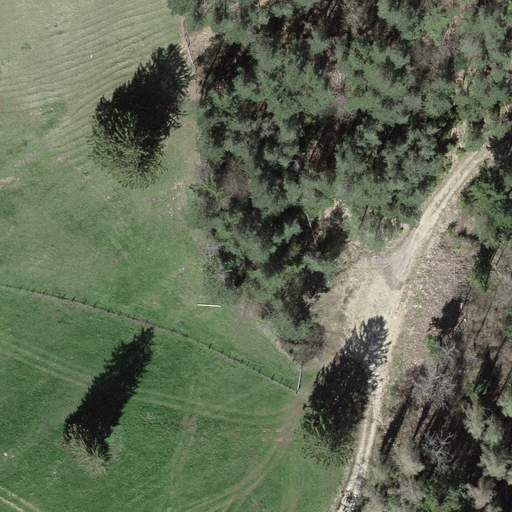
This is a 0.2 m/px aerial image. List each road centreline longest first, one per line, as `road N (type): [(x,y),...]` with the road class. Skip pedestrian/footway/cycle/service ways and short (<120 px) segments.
road 1 (track): [(511,128),(443,194),(409,256),(343,511)]
road 2 (track): [(172,114),(189,63),(307,0)]
